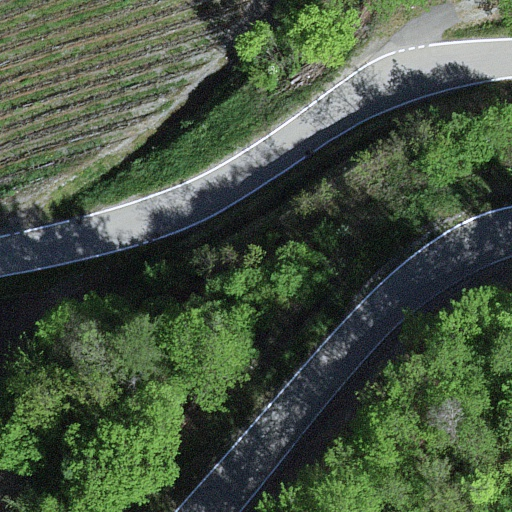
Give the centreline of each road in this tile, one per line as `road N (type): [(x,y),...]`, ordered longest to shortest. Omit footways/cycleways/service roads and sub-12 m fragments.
road 1 (unclassified): [(0,255),(138,224),(198,199),(327,110),(446,65),(511,57)]
road 2 (unclassified): [(511,232),(456,250),(412,281),(208,511)]
